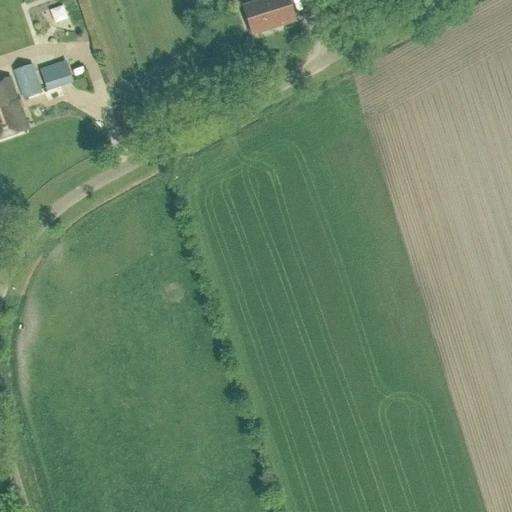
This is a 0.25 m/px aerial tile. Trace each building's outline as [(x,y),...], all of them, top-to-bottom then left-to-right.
[(251,36),(295,22),(287,0),(265,0),(266,0),(242,8),(251,36)] [(47,92),(72,84),(65,63),(40,71),(47,92)] [(23,99),(41,93),(33,66),(13,73),(23,99)] [(74,77),(84,74),(82,68),(72,71),(74,77)] [(0,140),(27,131),(10,79),(0,81),(0,140)]
